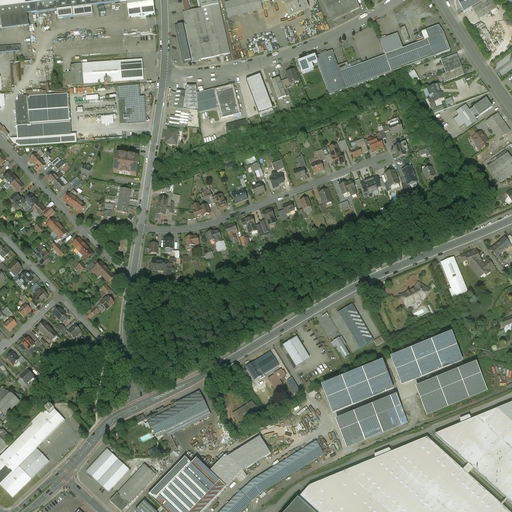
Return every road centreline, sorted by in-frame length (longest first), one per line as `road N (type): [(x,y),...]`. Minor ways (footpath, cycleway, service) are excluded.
road 1 (unclassified): [(142,404),(406,262),(477,235)]
road 2 (track): [(387,209),(246,263),(165,280),(131,276)]
road 3 (unclassified): [(164,73),(207,73),(276,57),(396,0)]
road 4 (residential): [(139,228),(201,227),(372,161)]
road 5 (residential): [(0,232),(98,337),(125,344)]
road 6 (unclassified): [(164,73),(139,228)]
road 7 (unclassified): [(511,109),(440,0)]
